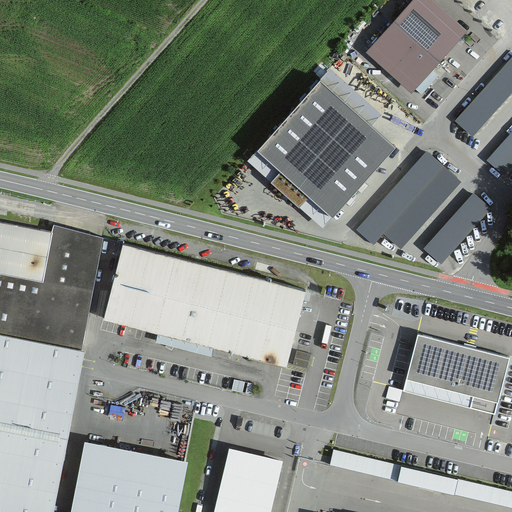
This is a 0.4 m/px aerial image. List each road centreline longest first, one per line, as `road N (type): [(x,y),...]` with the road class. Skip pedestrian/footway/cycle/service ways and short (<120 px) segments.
road 1 (primary): [(373,272),(0,179)]
road 2 (unknown): [(238,187),(317,229),(335,228),(438,123)]
road 3 (track): [(206,0),(44,189)]
road 4 (residential): [(335,424),(93,369)]
road 5 (residential): [(511,203),(446,142),(438,123),(511,39)]
road 6 (residential): [(511,465),(335,424)]
road 7 (residential): [(373,272),(335,424)]
